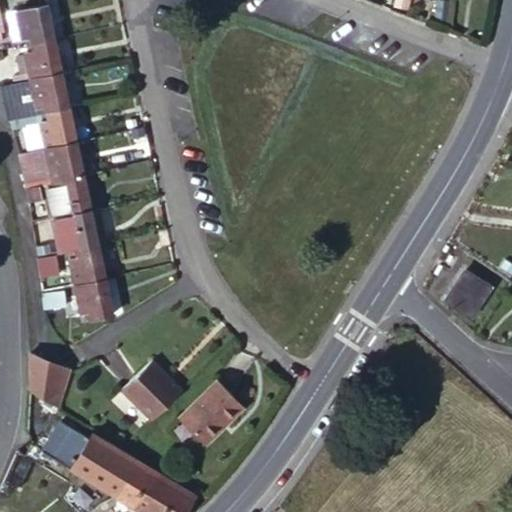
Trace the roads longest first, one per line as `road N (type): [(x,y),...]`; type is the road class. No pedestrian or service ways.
road 1 (residential): [(322,379),(222,298),(195,263),(136,0)]
road 2 (secondary): [(504,72),(389,281)]
road 3 (residential): [(331,0),(504,72)]
road 4 (residential): [(0,425),(7,364),(0,258)]
road 5 (secondary): [(322,379),(242,492)]
road 6 (residential): [(389,281),(481,366)]
